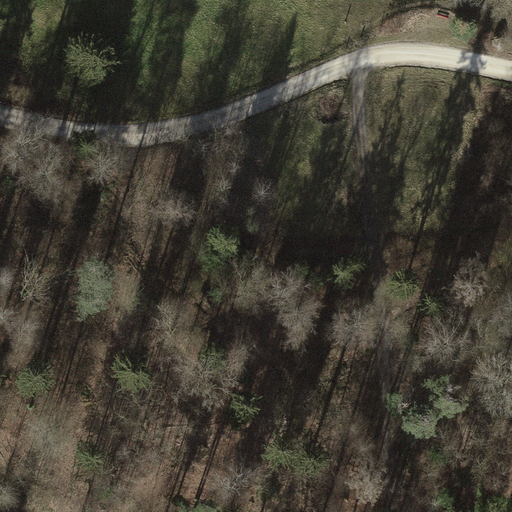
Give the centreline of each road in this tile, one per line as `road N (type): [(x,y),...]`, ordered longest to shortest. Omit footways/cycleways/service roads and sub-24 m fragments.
road 1 (track): [(391,511),(361,57)]
road 2 (track): [(0,111),(75,131),(156,133),(249,107),(361,57)]
road 3 (track): [(361,57),(420,54),(511,69)]
